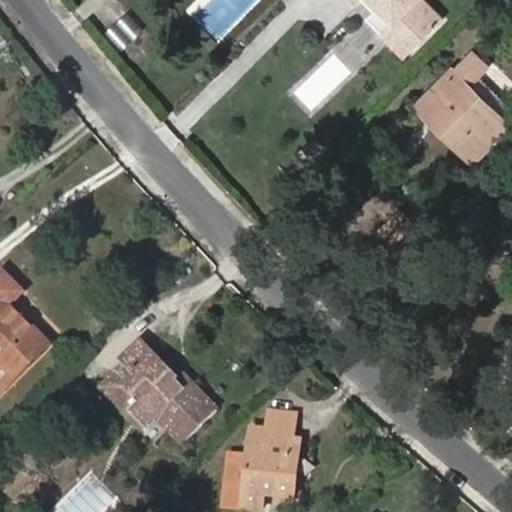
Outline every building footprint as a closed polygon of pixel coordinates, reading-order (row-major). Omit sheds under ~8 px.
[(440,25),(417,3),(420,0),(345,0),(355,10),(359,6),(365,0),(380,0),(373,9),(392,26),(379,39),(403,63),(440,25)] [(371,17),(364,24),(379,39),(392,26),(373,9),(380,0),(365,0),(359,6),(371,17)] [(473,160),(509,123),(474,88),(492,69),(475,53),(435,95),(449,109),(442,116),(465,142),(461,147),(473,160)] [(442,116),(449,109),(435,95),(422,109),(461,147),(465,142),(442,116)] [(320,146),(328,139),(321,132),(313,139),(320,146)] [(0,360),(17,378),(50,346),(11,305),(24,292),(6,274),(0,280),(0,360)] [(195,381),(190,387),(182,379),(146,343),(125,365),(140,380),(128,393),(141,404),(129,417),(145,434),(158,421),(181,445),(220,406),(195,381)] [(0,388),(3,392),(17,378),(0,360),(0,388)] [(141,404),(128,393),(140,380),(125,365),(101,389),(129,417),(141,404)] [(195,381),(187,373),(182,379),(190,387),(195,381)] [(297,415),(272,413),(269,439),(295,441),(297,415)] [(299,476),(292,475),(295,441),(269,439),(251,437),(245,509),(265,511),(266,497),(297,499),(299,476)] [(299,476),(303,441),(295,441),(292,475),(299,476)]
